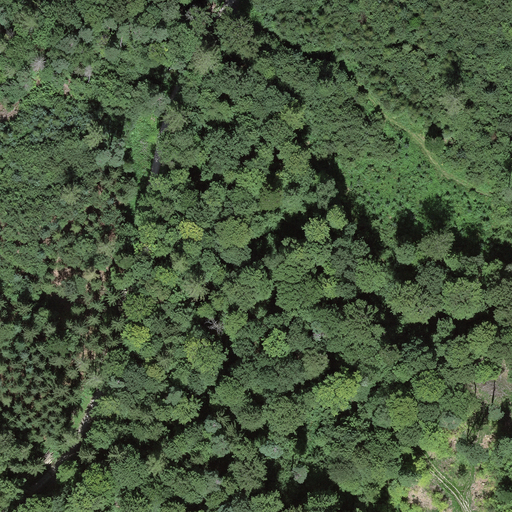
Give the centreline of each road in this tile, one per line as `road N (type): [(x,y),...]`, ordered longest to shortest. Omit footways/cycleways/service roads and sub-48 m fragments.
road 1 (track): [(3,511),(81,437),(107,385),(129,325),(154,157),(189,62),(228,0)]
road 2 (track): [(52,470),(112,498),(269,511)]
